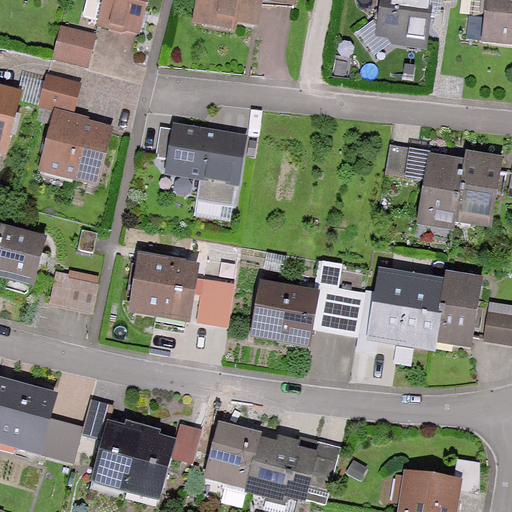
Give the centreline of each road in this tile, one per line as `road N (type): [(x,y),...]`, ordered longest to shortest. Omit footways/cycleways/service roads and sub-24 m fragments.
road 1 (residential): [(0,335),(253,390),(503,413)]
road 2 (residential): [(511,123),(150,84)]
